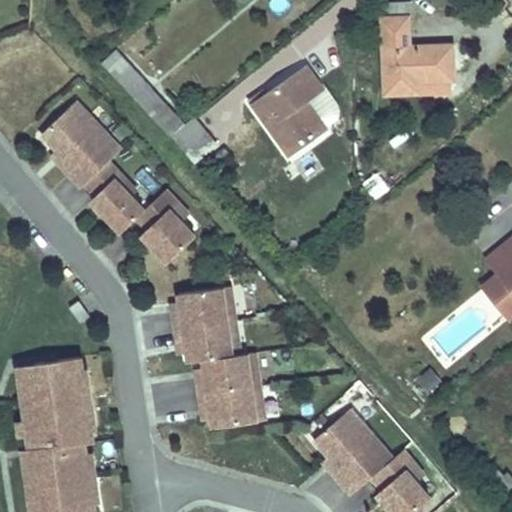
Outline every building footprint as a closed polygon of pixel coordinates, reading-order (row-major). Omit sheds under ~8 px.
[(403,0),(377,0),(386,82),(419,81),(419,70),(452,68),(450,46),(408,48),(403,0)] [(120,54),(104,67),(164,134),(178,120),(120,54)] [(258,88),(244,98),(247,104),(250,103),(288,152),(321,126),(300,96),(315,84),(298,62),(260,92),(258,88)] [(110,159),(123,147),(91,113),(84,121),(70,107),(44,132),(59,148),(66,155),(60,161),(84,185),(87,182),(110,159)] [(178,120),(164,134),(187,158),(207,141),(186,116),(178,120)] [(66,155),(59,148),(54,154),(60,161),(66,155)] [(133,194),(117,177),(122,172),(110,159),(87,182),(99,193),(94,198),(124,230),(139,216),(145,210),(147,208),(133,194)] [(139,189),(122,172),(117,177),(133,194),(139,189)] [(198,234),(172,207),(180,200),(168,188),(147,208),(145,210),(156,222),(150,228),(144,232),(170,260),(198,234)] [(156,222),(145,210),(139,216),(150,228),(156,222)] [(511,237),(494,252),(505,265),(511,273),(511,304),(511,305),(511,306),(511,237)] [(511,304),(511,273),(505,265),(488,278),(511,305),(511,304)] [(183,296),(185,311),(176,312),(179,330),(231,323),(229,312),(237,311),(234,288),(183,296)] [(79,303),(70,309),(80,324),(90,318),(79,303)] [(175,304),(176,312),(185,311),(184,303),(175,304)] [(229,312),(231,323),(239,322),(237,311),(229,312)] [(241,332),(239,322),(231,323),(232,333),(241,332)] [(231,323),(179,330),(181,346),(190,345),(191,354),(192,362),(207,360),(244,355),(241,332),(232,333),(231,323)] [(190,345),(181,346),(182,354),(191,354),(190,345)] [(85,386),(84,383),(80,363),(82,362),(80,348),(57,352),(58,359),(19,365),(26,412),(29,426),(30,434),(61,430),(62,436),(63,443),(25,449),(34,509),(73,503),(74,510),(94,507),(92,494),(92,493),(89,493),(85,470),(82,447),(86,447),(84,435),(93,434),(90,421),(90,419),(85,420),(82,406),(89,405),(85,386)] [(57,352),(18,357),(19,365),(58,359),(57,352)] [(209,376),(201,377),(203,394),(256,387),(254,377),(262,376),(259,353),(244,355),(207,360),(208,367),(209,376)] [(90,385),(85,362),(82,362),(80,363),(84,383),(85,386),(90,385)] [(417,376),(427,393),(443,383),(433,366),(417,376)] [(200,368),(201,377),(209,376),(208,367),(200,368)] [(254,377),(256,387),(264,386),(262,376),(254,377)] [(264,386),(256,387),(257,397),(265,396),(264,386)] [(268,419),(265,396),(257,397),(256,387),(203,394),(206,411),(214,409),(215,417),(217,426),(264,420),(268,419)] [(95,420),(92,404),(89,405),(82,406),(85,420),(90,419),(90,421),(95,420)] [(365,422),(353,408),(346,415),(358,428),(365,422)] [(215,417),(214,409),(206,411),(207,419),(215,417)] [(29,426),(26,412),(19,414),(21,428),(29,426)] [(396,457),(365,422),(358,428),(346,415),(318,439),(332,455),(338,463),(332,468),(354,493),(375,475),(382,470),(395,459),(394,457),(396,457)] [(62,436),(61,430),(30,434),(31,441),(62,436)] [(63,443),(62,436),(31,441),(24,442),(25,449),(63,443)] [(95,469),(92,446),(86,447),(82,447),(85,470),(95,469)] [(418,479),(408,468),(417,460),(406,448),(396,457),(394,457),(395,459),(382,470),(392,482),(386,488),(380,493),(396,511),(415,511),(433,497),(418,479)] [(338,463),(332,455),(327,460),(332,468),(338,463)] [(427,472),(417,460),(408,468),(418,479),(427,472)] [(511,496),(486,467),(475,475),(503,509),(511,501),(511,496)] [(99,493),(95,469),(85,470),(89,493),(92,493),(92,494),(99,493)] [(392,482),(382,470),(375,475),(386,488),(392,482)] [(59,511),(74,510),(73,503),(34,509),(34,511),(59,511)]
